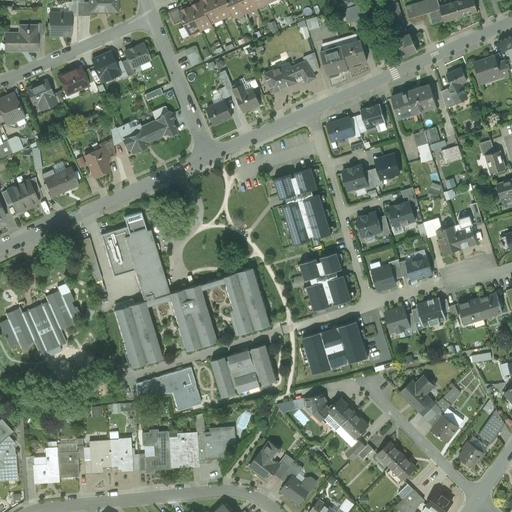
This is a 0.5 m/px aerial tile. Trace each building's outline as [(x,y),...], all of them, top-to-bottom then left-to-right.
[(89,0),(89,2),(89,11),(90,11),(117,11),(116,0),(89,0)] [(213,0),(203,0),(200,1),(201,3),(210,22),(221,17),(213,0)] [(213,0),(221,17),(232,13),(232,12),(226,0),(213,0)] [(239,0),(226,0),(232,12),(232,13),(233,16),(245,11),(239,0)] [(239,0),(245,11),(255,6),(252,0),(239,0)] [(426,0),(417,3),(421,15),(428,13),(440,9),(439,6),(437,0),(426,0)] [(473,0),(460,0),(439,6),(440,9),(444,22),(478,12),(473,0)] [(77,2),(68,2),(68,13),(70,13),(70,16),(77,16),(77,15),(77,2)] [(89,2),(77,2),(77,15),(90,15),(90,11),(89,11),(89,2)] [(201,3),(199,4),(198,3),(193,5),(193,6),(193,7),(191,8),(200,29),(211,24),(210,22),(201,3)] [(404,36),(394,3),(387,5),(402,57),(417,50),(411,36),(407,38),(404,36)] [(417,3),(405,6),(409,19),(421,15),(417,3)] [(358,5),(343,9),(347,21),(362,17),(358,5)] [(191,8),(188,9),(187,8),(182,10),(182,12),(180,13),(179,13),(182,20),(188,34),(200,29),(191,8)] [(178,9),(170,13),(175,24),(182,20),(179,13),(180,13),(178,9)] [(440,9),(428,13),(432,24),(443,21),(440,9)] [(68,13),(49,13),(49,35),(70,35),(70,16),(70,13),(68,13)] [(317,17),(306,20),(309,30),(319,27),(317,17)] [(306,20),(298,21),(301,38),(308,37),(306,20)] [(27,33),(12,33),(11,51),(37,51),(37,35),(37,25),(26,25),(26,31),(27,31),(27,33)] [(511,34),(498,41),(503,53),(507,52),(510,59),(505,60),(508,69),(511,67),(511,34)] [(360,39),(342,45),(341,44),(341,45),(347,66),(348,66),(348,65),(366,59),(367,60),(361,39),(360,39)] [(143,44),(135,47),(134,46),(129,49),(129,50),(124,52),(128,59),(131,67),(132,67),(150,59),(143,44)] [(195,45),(185,50),(187,55),(198,51),(195,45)] [(341,45),(320,51),(327,75),(348,69),(347,66),(341,45)] [(198,51),(187,55),(189,61),(200,56),(198,51)] [(200,56),(189,61),(192,66),(202,62),(200,56)] [(495,56),(474,63),(480,81),(491,77),(492,79),(501,76),(497,63),(495,56)] [(131,67),(128,59),(121,62),(128,76),(134,74),(132,67),(131,67)] [(504,60),(497,63),(501,76),(509,74),(504,60)] [(315,76),(305,61),(297,65),(301,74),(307,82),(315,76)] [(288,63),(264,74),(268,82),(271,81),(275,90),(296,81),(294,77),(301,74),(297,65),(290,68),(288,63)] [(81,66),(58,76),(66,94),(67,94),(67,92),(77,88),(78,90),(89,85),(88,84),(83,71),(81,66)] [(461,68),(446,75),(452,87),(450,88),(449,88),(456,103),(466,98),(460,84),(467,81),(461,68)] [(94,81),(88,69),(83,71),(88,84),(94,81)] [(228,77),(222,80),(225,86),(231,83),(228,77)] [(46,79),(25,89),(30,100),(35,98),(41,111),(56,104),(57,103),(53,94),(46,79)] [(255,79),(242,85),(242,84),(233,88),(235,93),(236,95),(236,96),(243,111),(259,104),(252,88),(258,86),(255,79)] [(231,83),(225,86),(229,96),(235,93),(233,88),(231,83)] [(430,84),(411,90),(418,112),(420,111),(418,107),(434,102),(435,106),(436,106),(430,84)] [(225,86),(218,89),(223,98),(229,96),(225,86)] [(160,88),(144,95),(147,101),(163,94),(160,88)] [(450,88),(441,91),(446,108),(455,105),(455,103),(456,103),(449,88),(450,88)] [(411,90),(391,96),(397,115),(408,112),(409,114),(418,112),(411,90)] [(64,104),(58,91),(53,94),(57,103),(56,104),(58,107),(64,104)] [(14,94),(0,99),(0,110),(6,124),(23,116),(14,94)] [(224,101),(206,109),(213,125),(232,117),(224,101)] [(379,104),(361,109),(360,109),(360,110),(362,114),(366,130),(367,130),(377,127),(376,124),(385,122),(385,121),(380,104),(380,103),(379,104)] [(168,111),(161,114),(160,118),(155,120),(162,136),(166,134),(170,136),(177,133),(171,120),(174,119),(172,112),(168,111)] [(362,114),(355,116),(360,133),(367,131),(367,130),(366,130),(362,114)] [(349,118),(327,124),(332,140),(354,134),(349,118)] [(155,120),(141,126),(143,130),(132,135),(127,125),(119,129),(124,139),(125,139),(131,154),(146,148),(144,144),(162,136),(155,120)] [(122,141),(116,127),(110,129),(112,138),(113,145),(122,141)] [(12,129),(8,128),(3,130),(7,140),(15,136),(12,129)] [(436,128),(424,131),(428,144),(439,140),(436,128)] [(428,144),(424,131),(414,135),(417,147),(428,144)] [(15,136),(7,140),(7,141),(12,153),(22,149),(22,148),(18,137),(15,136)] [(112,138),(100,143),(102,147),(108,159),(115,156),(113,145),(112,138)] [(491,140),(479,144),(483,156),(485,156),(485,155),(495,152),(491,140)] [(1,143),(0,143),(1,146),(0,146),(0,149),(3,157),(12,153),(7,141),(1,143)] [(360,141),(349,145),(352,151),(362,148),(360,141)] [(433,158),(428,144),(417,147),(422,162),(433,158)] [(458,146),(441,151),(445,163),(462,158),(458,146)] [(102,147),(93,151),(92,151),(90,150),(87,152),(86,154),(84,155),(94,177),(109,170),(106,163),(108,159),(102,147)] [(495,152),(485,155),(485,156),(491,173),(506,169),(501,150),(495,152)] [(38,151),(32,152),(34,170),(41,169),(38,151)] [(394,154),(377,159),(379,167),(377,168),(381,179),(388,177),(388,178),(394,176),(394,174),(400,172),(394,154)] [(361,165),(355,167),(354,166),(349,168),(349,169),(342,171),(348,190),(355,188),(355,189),(365,187),(368,186),(363,172),(361,165)] [(71,168),(55,175),(52,170),(42,174),(44,179),(51,196),(78,184),(71,168)] [(291,174),(273,179),(280,199),(286,198),(287,204),(281,205),(294,245),(311,240),(310,237),(313,236),(314,239),(331,234),(319,194),(313,195),(312,190),(317,188),(311,168),(294,173),(295,177),(292,177),(291,174)] [(377,168),(371,170),(376,187),(383,185),(381,179),(377,168)] [(371,170),(371,169),(363,172),(368,186),(365,187),(366,190),(376,187),(371,170)] [(36,182),(35,177),(29,180),(34,192),(40,190),(36,182)] [(446,187),(454,185),(453,178),(444,180),(446,187)] [(511,179),(496,185),(501,200),(511,196),(511,179)] [(34,192),(29,180),(17,185),(27,207),(38,202),(34,192)] [(437,195),(441,185),(431,182),(428,192),(437,195)] [(27,207),(17,185),(6,190),(12,202),(16,212),(27,207)] [(410,202),(411,206),(418,204),(413,187),(401,191),(403,198),(407,196),(409,202),(410,202)] [(453,188),(443,192),(446,199),(455,196),(453,188)] [(12,202),(6,190),(1,192),(7,205),(12,202)] [(396,206),(389,208),(394,227),(401,225),(402,226),(409,224),(409,222),(415,220),(411,206),(410,202),(409,202),(403,204),(403,203),(396,205),(396,206)] [(199,284),(169,293),(167,285),(170,284),(168,279),(165,280),(156,249),(159,248),(157,243),(155,244),(150,229),(146,230),(141,212),(123,217),(126,226),(100,234),(113,276),(134,270),(143,301),(114,310),(124,343),(128,342),(131,352),(127,353),(131,367),(162,358),(146,306),(170,299),(178,327),(183,325),(186,335),(181,337),(185,351),(216,341),(201,290),(224,282),(232,310),(237,309),(240,319),(235,320),(240,334),(271,325),(253,267),(222,277),(199,284)] [(376,212),(356,218),(362,237),(381,231),(377,218),(376,212)] [(480,213),(474,215),(477,226),(483,224),(480,213)] [(385,215),(377,218),(381,231),(382,235),(390,233),(385,215)] [(470,215),(458,219),(460,224),(454,226),(461,248),(477,243),(471,227),(470,227),(470,226),(473,225),(470,215)] [(438,218),(423,222),(428,238),(438,235),(436,231),(442,229),(438,218)] [(442,229),(436,231),(438,235),(444,254),(461,248),(454,226),(442,229)] [(89,236),(82,238),(91,280),(99,279),(89,236)] [(317,258),(299,264),(304,280),(310,279),(312,285),(306,286),(314,310),(331,306),(330,302),(333,301),(334,305),(351,300),(344,275),(338,277),(336,271),(342,269),(336,252),(320,257),(321,261),(318,262),(317,258)] [(407,263),(406,263),(410,278),(411,280),(418,278),(418,279),(426,277),(426,275),(432,273),(427,257),(407,263)] [(389,262),(389,266),(390,266),(394,279),(403,277),(399,262),(399,259),(389,262)] [(406,261),(399,262),(403,277),(404,280),(410,278),(406,263),(407,263),(406,261)] [(389,266),(372,271),(377,290),(396,284),(394,279),(390,266),(389,266)] [(47,301),(22,312),(19,307),(5,313),(8,318),(0,321),(0,323),(3,331),(5,330),(8,336),(6,337),(10,346),(18,342),(20,348),(34,342),(39,354),(66,342),(61,330),(74,324),(72,319),(81,315),(77,306),(74,307),(72,301),(74,300),(70,291),(62,295),(59,290),(45,296),(47,301)] [(496,293),(477,299),(483,316),(502,310),(496,293)] [(439,297),(416,304),(417,308),(421,321),(422,326),(429,324),(430,326),(440,323),(439,321),(446,319),(443,309),(440,301),(439,297)] [(447,299),(440,301),(443,309),(449,307),(449,306),(447,299)] [(477,299),(459,305),(459,304),(458,304),(464,325),(477,321),(476,318),(483,316),(477,299)] [(455,305),(449,306),(449,307),(452,318),(458,317),(455,305)] [(404,307),(384,313),(390,332),(396,331),(397,332),(405,330),(404,328),(410,326),(406,315),(404,307)] [(421,321),(417,308),(411,310),(412,313),(415,323),(421,321)] [(415,323),(412,313),(406,315),(410,326),(411,332),(418,330),(415,323)] [(356,321),(302,337),(313,374),(368,357),(356,321)] [(266,344),(251,348),(252,350),(249,350),(249,349),(228,356),(229,360),(227,361),(225,356),(211,361),(222,397),(236,393),(235,388),(237,388),(239,392),(260,385),(259,381),(261,380),(262,385),(277,380),(266,344)] [(490,352),(470,354),(471,361),(491,359),(490,352)] [(167,374),(177,410),(201,404),(191,367),(167,374)] [(425,376),(415,385),(411,381),(401,391),(420,411),(431,400),(424,394),(434,385),(425,376)] [(454,386),(442,398),(451,405),(461,393),(454,386)] [(326,404),(324,394),(305,398),(307,407),(314,414),(313,416),(317,420),(319,419),(321,421),(329,412),(328,411),(330,408),(326,404)] [(348,406),(340,398),(330,408),(328,411),(329,412),(342,424),(355,412),(349,406),(348,406)] [(440,410),(429,421),(434,426),(443,414),(443,415),(447,410),(451,405),(442,398),(435,405),(440,410)] [(431,400),(420,411),(424,416),(435,405),(431,400)] [(124,411),(124,402),(112,402),(112,411),(124,411)] [(435,405),(424,416),(429,421),(440,410),(435,405)] [(496,409),(478,434),(491,443),(505,424),(496,409)] [(456,417),(447,410),(443,415),(452,422),(456,417)] [(355,412),(342,424),(356,438),(368,426),(360,418),(360,417),(355,412)] [(443,415),(443,414),(434,426),(431,429),(445,440),(453,430),(455,432),(459,426),(452,422),(443,415)] [(0,420),(0,442),(8,436),(12,432),(1,420),(0,420)] [(223,433),(204,435),(206,458),(227,457),(226,448),(235,447),(234,430),(222,431),(223,433)] [(170,468),(168,431),(142,433),(143,445),(144,445),(155,444),(156,456),(145,457),(144,457),(145,469),(145,470),(170,468)] [(180,440),(169,441),(168,431),(170,468),(170,466),(171,466),(177,466),(178,466),(182,465),(182,466),(183,466),(183,465),(191,465),(190,449),(197,449),(196,435),(196,433),(179,434),(180,440)] [(204,435),(196,435),(197,449),(198,463),(206,463),(206,458),(204,435)] [(0,442),(0,479),(16,479),(15,457),(14,457),(13,448),(12,446),(14,444),(8,436),(0,442)] [(488,446),(473,436),(468,442),(467,441),(462,448),(464,450),(459,457),(473,467),(488,446)] [(109,439),(99,440),(99,446),(89,447),(90,460),(91,473),(102,472),(102,467),(111,467),(109,439)] [(131,444),(120,445),(120,439),(109,439),(111,467),(120,466),(121,471),(132,471),(132,458),(131,444)] [(360,440),(351,449),(356,454),(365,446),(360,440)] [(269,441),(261,451),(249,467),(268,480),(273,473),(279,466),(279,465),(268,457),(271,454),(274,454),(278,448),(269,441)] [(403,454),(390,441),(378,454),(390,466),(403,454)] [(144,445),(145,454),(145,457),(156,456),(155,444),(144,445)] [(367,444),(357,455),(362,460),(373,450),(367,444)] [(57,447),(35,449),(36,465),(32,465),(33,470),(34,483),(59,482),(59,477),(57,452),(57,447)] [(197,449),(190,449),(191,465),(191,467),(198,466),(198,463),(197,449)] [(77,450),(57,452),(59,477),(79,476),(78,458),(77,450)] [(403,454),(390,466),(403,479),(416,467),(403,454)] [(294,461),(286,455),(282,460),(290,466),(294,461)] [(290,466),(282,460),(279,465),(279,466),(273,473),(280,479),(290,466)] [(302,467),(294,461),(290,466),(299,473),(302,467)] [(290,466),(280,479),(287,483),(292,477),(294,478),(299,473),(290,466)] [(294,478),(292,477),(287,483),(281,491),(298,504),(309,490),(311,489),(316,482),(310,478),(306,478),(301,484),(294,478)] [(408,483),(398,493),(404,498),(413,488),(408,483)] [(416,511),(415,510),(414,511),(408,507),(416,497),(422,502),(424,499),(413,488),(404,498),(396,507),(402,511),(416,511)] [(444,511),(452,502),(442,495),(443,493),(438,489),(427,505),(435,511),(444,511)] [(345,511),(346,511),(352,503),(344,497),(338,507),(345,511)] [(416,497),(408,507),(414,511),(415,510),(422,502),(416,497)] [(336,511),(319,499),(314,505),(314,504),(313,506),(308,511),(336,511)]
